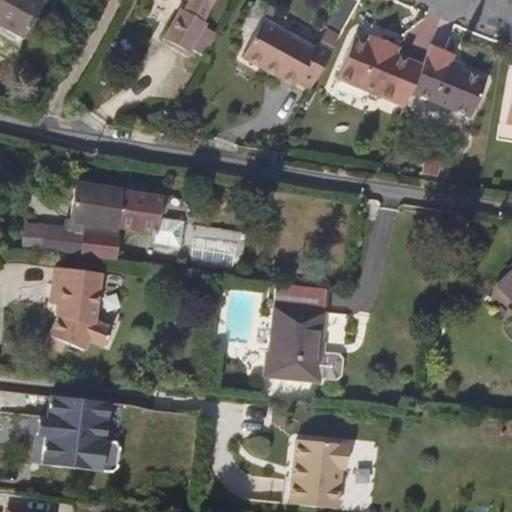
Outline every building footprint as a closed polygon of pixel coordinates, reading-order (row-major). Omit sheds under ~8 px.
[(39,0),(0,0),(0,27),(9,33),(14,26),(26,32),(43,2),(39,0)] [(164,39),(189,53),(206,25),(201,22),(214,0),(191,0),(189,4),(183,11),(181,10),(164,39)] [(300,78),(311,85),(334,44),(323,37),(318,44),(265,14),(243,54),(262,65),(265,62),(298,80),(300,78)] [(187,57),(189,53),(164,39),(162,43),(187,57)] [(338,83),(404,109),(410,95),(420,67),(396,57),(398,51),(370,39),(367,46),(354,41),(338,83)] [(420,67),(410,95),(472,118),(486,82),(461,72),(449,67),(450,62),(453,55),(429,46),(420,67)] [(296,84),(298,80),(265,62),(262,65),(296,84)] [(449,67),(461,72),(462,67),(450,62),(449,67)] [(161,198),(96,187),(91,224),(157,234),(161,198)] [(38,248),(114,257),(116,236),(40,227),(38,248)] [(56,304),(49,304),(47,326),(53,326),(53,337),(84,351),(88,342),(104,348),(113,325),(97,317),(102,274),(53,267),(51,284),(58,285),(56,304)] [(511,269),(496,286),(511,301),(511,269)] [(271,374),(315,380),(316,378),(319,351),(326,289),(276,283),(268,356),(273,356),(271,374)] [(51,284),(49,304),(56,304),(58,285),(51,284)] [(337,350),(338,311),(326,311),(325,349),(337,350)] [(319,351),(316,378),(334,380),(339,376),(341,358),(337,353),(319,351)] [(102,470),(110,398),(50,392),(48,416),(40,416),(38,433),(46,434),(43,464),(102,470)] [(348,444),(296,439),(290,503),(337,508),(341,468),(345,468),(348,444)]
